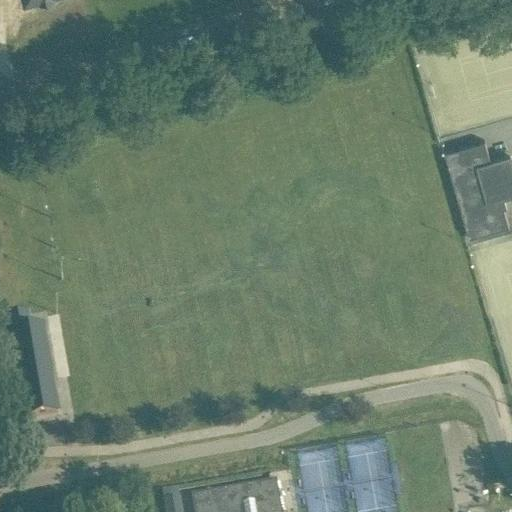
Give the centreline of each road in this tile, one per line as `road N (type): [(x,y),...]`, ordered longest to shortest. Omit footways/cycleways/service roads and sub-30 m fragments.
road 1 (unclassified): [(511,470),(478,392),(443,382),(349,401),(265,438),(0,488)]
road 2 (unclassified): [(0,86),(310,0)]
